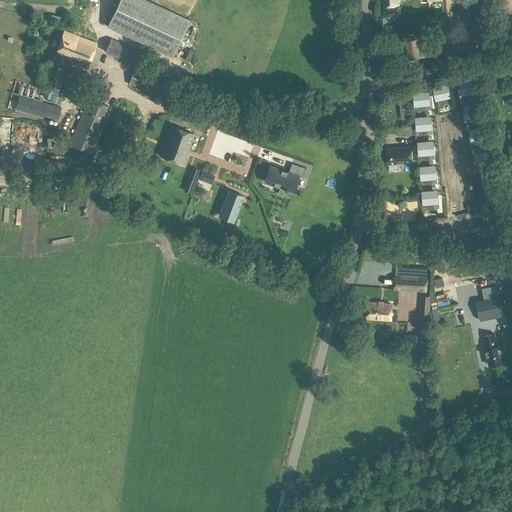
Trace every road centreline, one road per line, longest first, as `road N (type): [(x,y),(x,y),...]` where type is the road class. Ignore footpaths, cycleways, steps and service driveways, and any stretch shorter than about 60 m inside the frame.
road 1 (unclassified): [(284,490),(326,319),(359,233),(365,99)]
road 2 (unclassified): [(284,490),(511,387)]
road 3 (track): [(0,184),(93,186),(152,115),(185,114)]
road 4 (unclassified): [(185,114),(344,111),(365,99)]
road 5 (unclassified): [(365,99),(511,55)]
